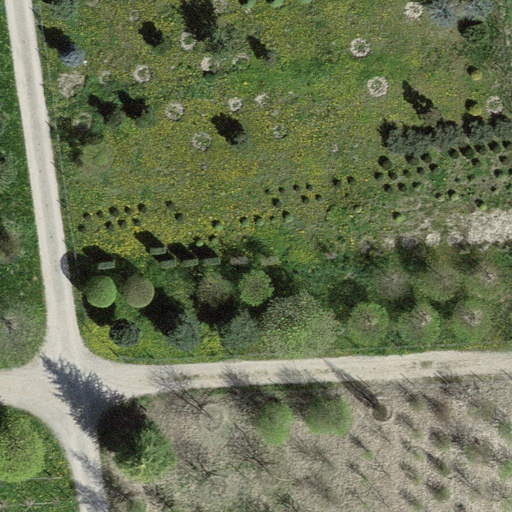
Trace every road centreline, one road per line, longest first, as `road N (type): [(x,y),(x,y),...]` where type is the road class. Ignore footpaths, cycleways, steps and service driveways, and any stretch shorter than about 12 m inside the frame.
road 1 (track): [(86,511),(14,0)]
road 2 (track): [(0,395),(511,361)]
